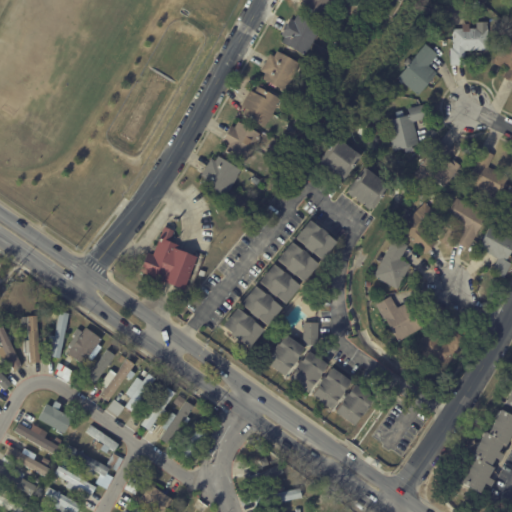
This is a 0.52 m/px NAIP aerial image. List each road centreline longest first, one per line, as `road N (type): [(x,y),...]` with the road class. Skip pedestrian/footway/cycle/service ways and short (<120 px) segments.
road 1 (secondary): [(429,511),(0,210)]
road 2 (secondary): [(0,236),(393,511)]
road 3 (residential): [(77,289),(169,163),(261,0)]
road 4 (residential): [(389,509),(511,311)]
